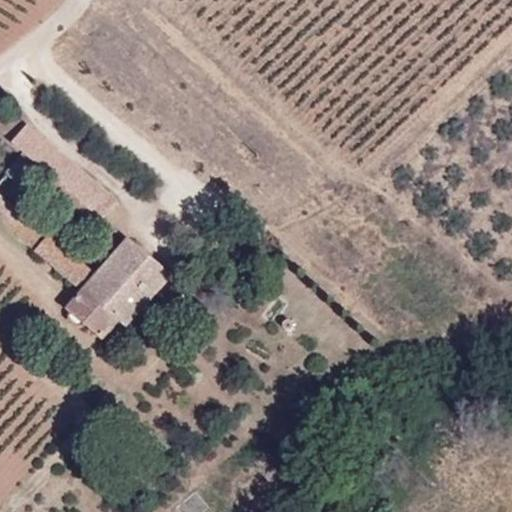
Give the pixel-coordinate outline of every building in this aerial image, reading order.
[(106,218),(122,201),(37,120),(20,138),(31,148),(41,157),(49,165),(106,218)] [(41,157),(31,148),(14,166),(24,175),(41,157)] [(100,225),(106,218),(49,165),(43,172),(100,225)] [(0,213),(36,247),(52,230),(0,182),(0,213)] [(98,273),(52,230),(36,247),(83,289),(63,310),(81,326),(84,321),(103,339),(121,319),(129,326),(175,277),(131,238),(98,273)]
